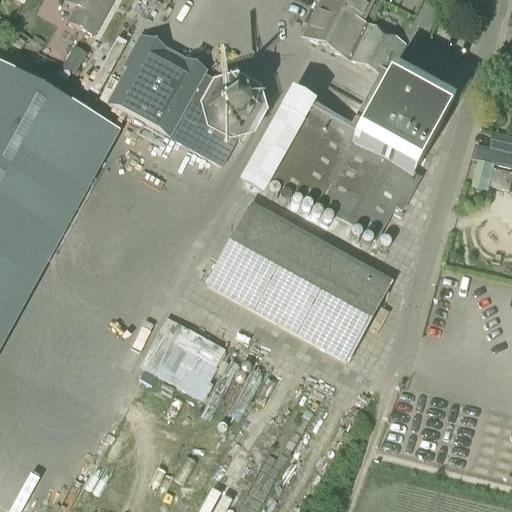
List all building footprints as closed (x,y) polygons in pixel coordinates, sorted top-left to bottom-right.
[(65,0),(64,4),(75,10),(67,25),(93,40),(114,0),(65,0)] [(343,61),(361,25),(374,0),(322,0),(302,40),(343,61)] [(439,12),(427,6),(415,29),(427,35),(439,12)] [(361,25),(343,61),(379,79),(351,130),(313,110),(312,111),(288,97),(237,188),(262,201),(268,189),(375,247),(400,201),(408,204),(420,182),(413,179),(450,110),(390,78),(406,48),(361,25)] [(20,53),(24,47),(14,40),(10,45),(20,53)] [(131,74),(110,111),(224,173),(241,142),(244,144),(265,106),(227,85),(224,90),(206,80),(207,78),(187,67),(186,70),(165,59),(167,56),(143,43),(127,72),(131,74)] [(74,79),(87,58),(73,50),(61,71),(74,79)] [(0,350),(118,136),(0,70),(0,350)] [(511,138),(493,134),(489,151),(475,147),(471,162),(511,171),(511,138)] [(509,194),(511,181),(511,175),(494,171),(490,190),(509,194)] [(346,366),(390,287),(249,210),(206,288),(346,366)] [(203,388),(221,352),(165,324),(141,372),(196,399),(201,387),(203,388)]
